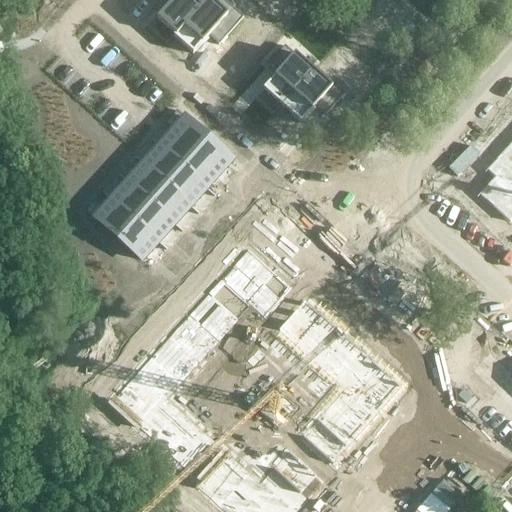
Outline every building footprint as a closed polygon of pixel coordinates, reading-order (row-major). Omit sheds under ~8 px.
[(166,0),(171,4),(156,21),(174,37),(173,38),(174,39),(208,0),(166,0)] [(222,0),(208,0),(174,39),(192,56),(208,38),(218,46),(243,19),(222,0)] [(278,74),(263,91),(281,108),(316,69),(315,68),(312,72),(284,47),(268,65),(278,74)] [(316,69),(281,108),(300,124),(315,108),(325,117),(344,95),(316,69)] [(176,112),(170,118),(179,126),(185,120),(176,112)] [(170,118),(164,125),(173,133),(175,131),(179,126),(170,118)] [(179,126),(175,131),(181,136),(191,126),(185,120),(179,126)] [(191,126),(181,136),(187,141),(196,131),(191,126)] [(173,133),(159,148),(182,169),(198,151),(193,146),(187,141),(181,136),(175,131),(173,133)] [(196,131),(187,141),(193,146),(202,136),(196,131)] [(202,136),(193,146),(198,151),(208,141),(202,136)] [(208,141),(198,151),(204,156),(213,146),(208,141)] [(213,146),(204,156),(209,161),(219,151),(213,146)] [(159,148),(143,166),(166,187),(182,169),(159,148)] [(198,151),(182,169),(205,190),(221,172),(215,166),(209,161),(204,156),(198,151)] [(219,151),(209,161),(215,166),(225,156),(219,151)] [(499,175),(483,192),(511,218),(511,156),(507,152),(492,169),(499,175)] [(225,156),(215,166),(221,172),(231,161),(225,156)] [(143,166),(127,184),(150,205),(166,187),(143,166)] [(182,169),(166,187),(189,208),(205,190),(182,169)] [(127,184),(111,202),(134,223),(150,205),(127,184)] [(166,187),(150,205),(173,226),(189,208),(166,187)] [(111,202),(95,220),(118,241),(134,223),(111,202)] [(150,205),(134,223),(157,243),(173,226),(150,205)] [(134,223),(118,241),(141,262),(157,243),(134,223)] [(248,242),(100,403),(218,511),(296,511),(408,389),(248,242)]
